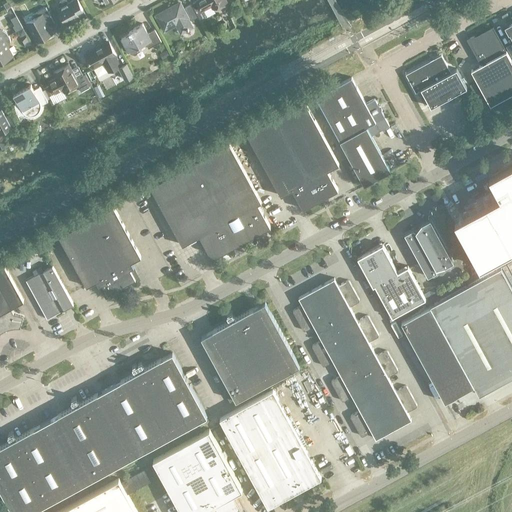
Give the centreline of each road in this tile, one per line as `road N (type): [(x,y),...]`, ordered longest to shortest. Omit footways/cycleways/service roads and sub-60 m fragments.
road 1 (unclassified): [(431,179),(206,303),(90,337),(0,388)]
road 2 (unknown): [(0,239),(357,47)]
road 3 (unclassified): [(431,179),(375,78),(511,6)]
road 4 (unclassified): [(327,511),(511,411)]
road 5 (residential): [(0,81),(145,0)]
